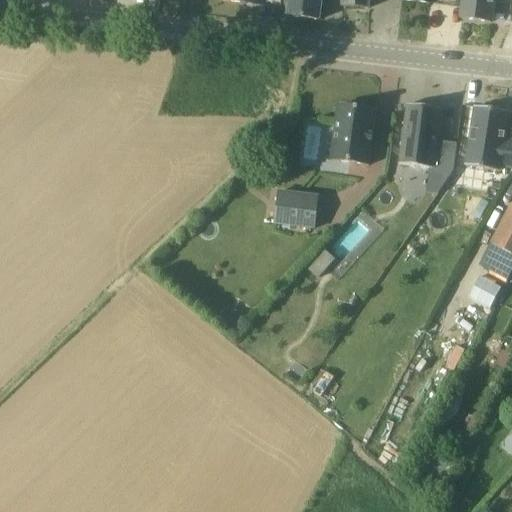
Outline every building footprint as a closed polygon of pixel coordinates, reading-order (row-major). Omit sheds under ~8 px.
[(320,21),(322,0),(290,0),(288,17),(320,21)] [(370,9),(370,0),(344,0),(344,8),(370,9)] [(464,0),(462,20),(491,24),(494,0),(464,0)] [(339,107),(332,161),(369,167),(377,112),(339,107)] [(444,111),(408,107),(401,166),(437,171),(444,111)] [(511,169),(511,141),(504,140),(508,114),(474,108),(466,167),(500,173),(501,168),(511,169)] [(320,197),(279,192),(274,226),(315,232),(320,197)] [(511,256),(511,209),(510,209),(490,244),(511,256)] [(319,280),(329,269),(319,260),(309,271),(319,280)] [(244,317),(231,307),(223,318),(236,327),(244,317)] [(426,472),(447,479),(453,458),(432,452),(426,472)]
